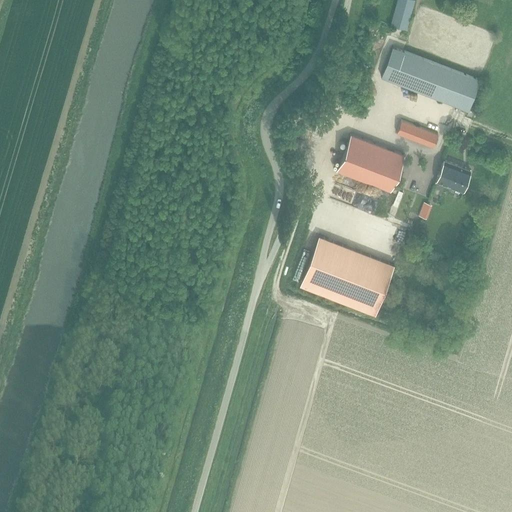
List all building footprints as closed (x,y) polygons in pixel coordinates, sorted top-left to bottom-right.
[(397,0),(390,24),(398,26),(405,29),(413,0),(397,0)] [(392,80),(467,109),(479,79),(403,50),(392,80)] [(433,145),(437,133),(401,120),(396,131),(433,145)] [(350,133),(336,170),(390,191),(404,154),(350,133)] [(443,159),(436,180),(462,189),(470,168),(443,159)] [(407,190),(397,217),(405,220),(415,193),(407,190)] [(352,210),(353,196),(342,195),(341,209),(352,210)] [(389,228),(393,216),(379,211),(377,216),(363,212),(359,228),(393,239),(396,230),(389,228)] [(358,228),(360,222),(346,215),(343,221),(358,228)] [(374,311),(393,264),(318,234),(299,281),(374,311)] [(260,296),(263,283),(256,281),(254,294),(260,296)]
